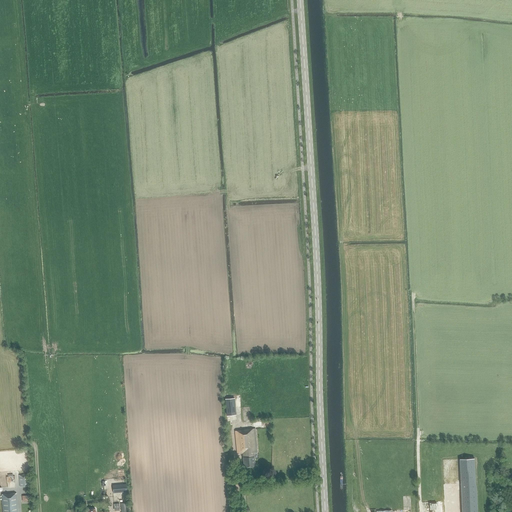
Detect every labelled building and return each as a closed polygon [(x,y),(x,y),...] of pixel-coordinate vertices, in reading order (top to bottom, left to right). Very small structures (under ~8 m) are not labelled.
[(236,414),(234,398),(225,399),(227,415),(236,414)] [(235,431),(237,454),(242,453),(244,467),(255,466),(254,453),(257,453),(256,432),(255,429),(253,429),(235,431)] [(459,459),(461,511),(476,511),(474,458),(459,459)] [(29,486),(28,474),(27,474),(22,474),(22,475),(19,475),(20,487),(29,486)] [(126,484),(112,485),(113,494),(127,492),(126,484)] [(17,511),(16,494),(2,495),(3,511),(17,511)]
